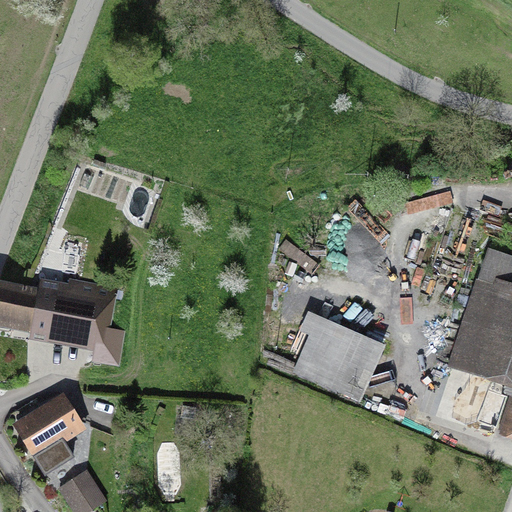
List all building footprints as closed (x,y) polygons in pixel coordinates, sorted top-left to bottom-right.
[(511,261),(490,254),(453,361),(511,381),(511,261)] [(0,287),(0,327),(26,331),(24,345),(93,355),(93,360),(113,363),(117,339),(107,337),(113,297),(29,286),(28,292),(0,287)] [(310,347),(295,384),(364,412),(388,353),(309,321),(300,343),(310,347)] [(7,431),(43,477),(71,456),(61,440),(89,428),(65,392),(7,431)] [(59,490),(73,511),(90,511),(108,500),(88,471),(59,490)]
